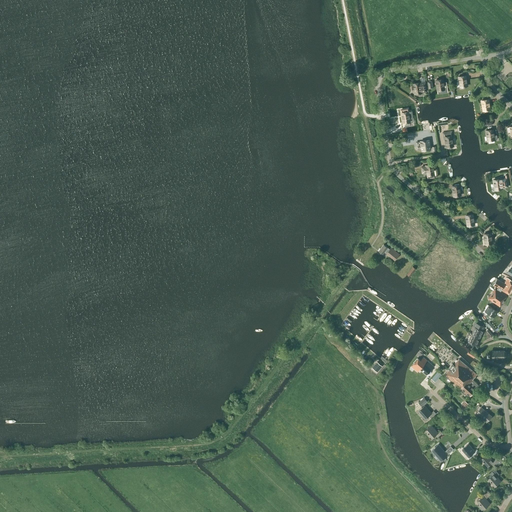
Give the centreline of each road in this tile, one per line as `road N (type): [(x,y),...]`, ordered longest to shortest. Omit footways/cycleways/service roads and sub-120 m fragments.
road 1 (residential): [(468,238),(392,168),(382,116)]
road 2 (residential): [(484,56),(384,73),(377,88),(382,116)]
